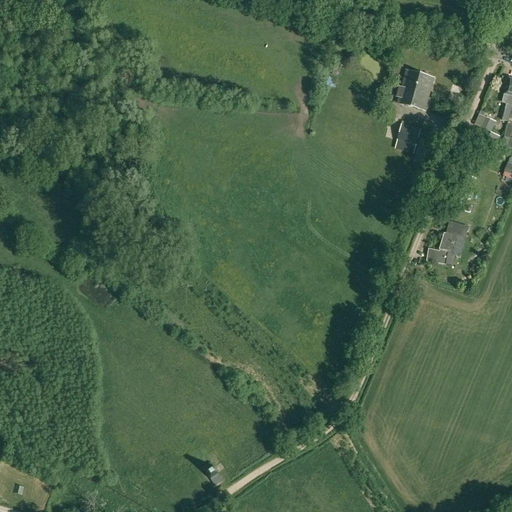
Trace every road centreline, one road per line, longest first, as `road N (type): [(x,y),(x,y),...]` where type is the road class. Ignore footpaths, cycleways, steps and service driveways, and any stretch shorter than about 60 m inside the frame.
road 1 (track): [(203,511),(327,429),(349,405),(493,54),(494,0)]
road 2 (unclassified): [(294,0),(493,54)]
